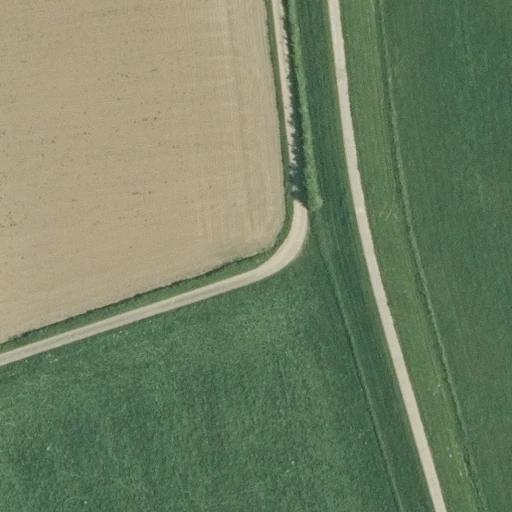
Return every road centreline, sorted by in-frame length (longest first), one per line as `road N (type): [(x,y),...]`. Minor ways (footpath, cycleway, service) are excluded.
road 1 (unclassified): [(0,360),(260,274),(284,259),(301,220),(276,0)]
road 2 (track): [(332,0),(364,235),(440,511)]
